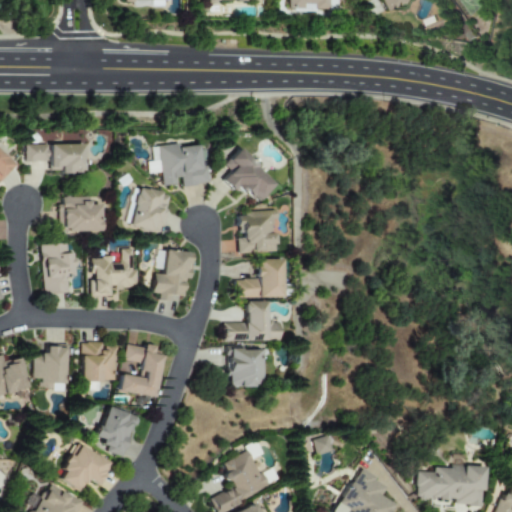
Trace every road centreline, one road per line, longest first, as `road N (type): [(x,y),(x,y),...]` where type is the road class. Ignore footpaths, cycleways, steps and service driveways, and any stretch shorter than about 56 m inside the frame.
road 1 (tertiary): [(0,70),(366,79),(511,107)]
road 2 (residential): [(109,511),(155,450),(194,335)]
road 3 (residential): [(194,335),(138,323),(53,320),(0,330)]
